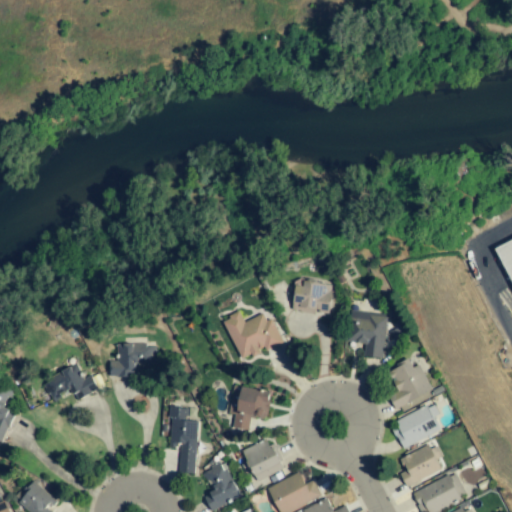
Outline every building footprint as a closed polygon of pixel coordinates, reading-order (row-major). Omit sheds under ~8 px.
[(511,286),(488,240),(511,228),(511,286)] [(328,313),(332,284),(295,279),(291,310),(313,313),(314,311),(328,313)] [(386,314),(350,310),(347,341),(364,343),(363,356),(382,358),(386,314)] [(243,322),(239,312),(223,319),(239,359),(251,354),(252,357),(262,353),(262,352),(282,344),(272,318),(266,321),(263,314),(243,322)] [(116,344),(116,361),(109,361),(109,377),(134,377),(134,365),(155,365),(155,344),(116,344)] [(419,364),(412,367),(408,359),(386,370),(396,390),(387,394),(394,409),(432,390),(419,364)] [(42,380),(50,400),(72,391),(75,400),(97,390),(90,375),(83,378),(77,365),(42,380)] [(0,441),(2,442),(14,412),(5,408),(12,390),(0,385),(0,441)] [(228,414),(233,414),(232,428),(248,430),(250,417),(266,419),(270,391),(232,386),(228,414)] [(402,449),(440,429),(433,416),(438,414),(432,402),(396,421),(400,427),(393,431),(402,449)] [(194,471),(197,421),(187,420),(187,408),(170,407),(168,446),(180,447),(178,470),(194,471)] [(241,450),(255,482),(282,470),(269,439),(241,450)] [(405,487),(441,470),(435,459),(441,456),(435,443),(399,460),(404,471),(399,473),(405,487)] [(210,511),(240,496),(224,461),(204,470),(213,491),(203,495),(210,511)] [(304,483),(298,471),(266,488),(278,511),(287,511),(320,495),(312,479),(304,483)] [(434,511),(466,496),(454,472),(412,493),(421,511),(427,509),(428,511),(434,511)] [(15,504),(25,511),(50,511),(49,511),(57,500),(32,481),(15,504)] [(347,511),(345,505),(332,511),(326,498),(301,510),(302,511),(347,511)] [(10,511),(6,501),(0,502),(0,511),(10,511)]
